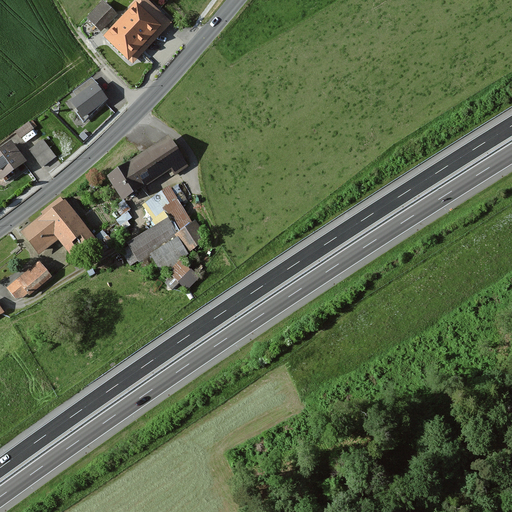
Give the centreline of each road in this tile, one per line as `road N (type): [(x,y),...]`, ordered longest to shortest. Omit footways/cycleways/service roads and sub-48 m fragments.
road 1 (motorway): [(0,496),(511,153)]
road 2 (motorway): [(511,125),(0,467)]
road 3 (secondary): [(0,227),(131,117),(236,0)]
